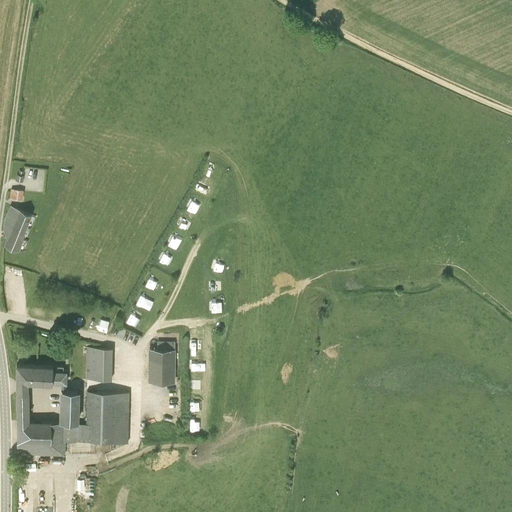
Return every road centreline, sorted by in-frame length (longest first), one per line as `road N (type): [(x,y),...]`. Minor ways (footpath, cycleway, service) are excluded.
road 1 (track): [(279,0),(511,112)]
road 2 (track): [(4,186),(31,0)]
road 3 (tertiary): [(5,511),(0,354)]
